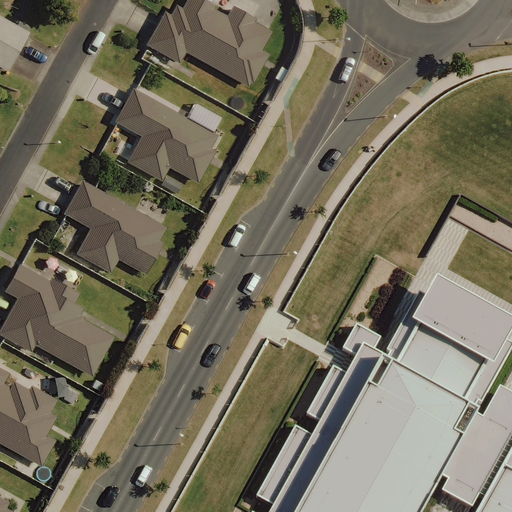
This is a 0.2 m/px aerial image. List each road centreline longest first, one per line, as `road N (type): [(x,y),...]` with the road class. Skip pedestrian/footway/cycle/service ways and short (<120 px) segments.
road 1 (secondary): [(116,511),(313,155)]
road 2 (residential): [(99,0),(0,184)]
road 3 (secondary): [(441,41),(313,155)]
road 4 (secondary): [(313,155),(363,4)]
